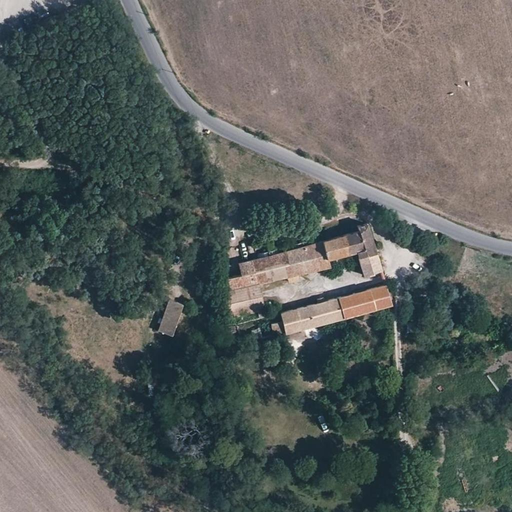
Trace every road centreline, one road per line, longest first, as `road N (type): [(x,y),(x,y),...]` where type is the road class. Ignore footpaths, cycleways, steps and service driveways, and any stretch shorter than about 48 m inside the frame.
road 1 (unclassified): [(132,0),(198,110),(511,248)]
road 2 (track): [(319,168),(341,201),(317,217),(222,216),(72,149),(0,156)]
road 3 (track): [(408,511),(397,315),(419,211)]
